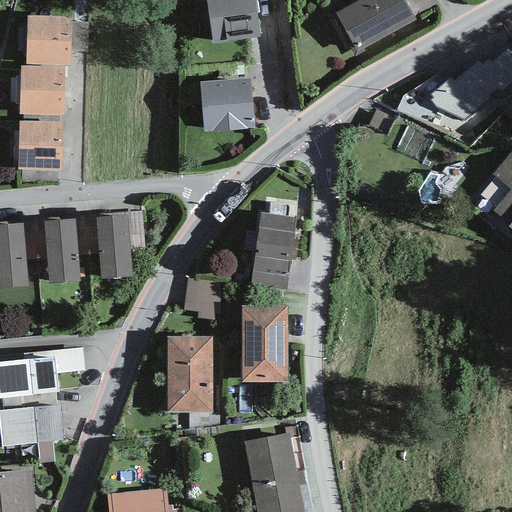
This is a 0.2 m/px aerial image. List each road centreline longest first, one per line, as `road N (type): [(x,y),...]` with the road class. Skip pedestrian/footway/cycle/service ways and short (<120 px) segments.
road 1 (residential): [(332,511),(314,382),(325,186),(308,126)]
road 2 (tertiary): [(70,511),(133,340),(182,249),(222,202)]
road 3 (tertiary): [(308,126),(390,70),(511,5)]
road 4 (residential): [(222,202),(172,187),(0,200)]
